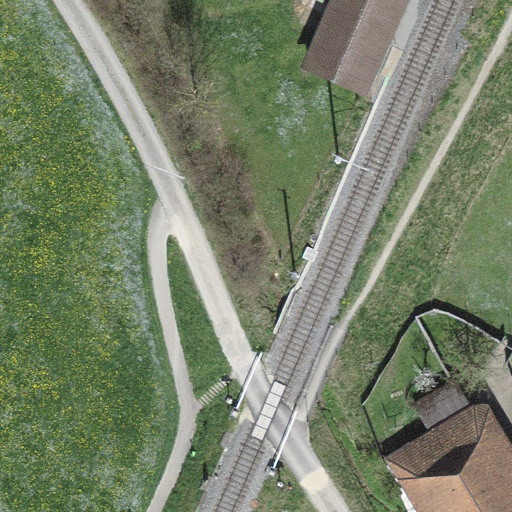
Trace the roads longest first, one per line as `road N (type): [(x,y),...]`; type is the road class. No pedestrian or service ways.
road 1 (track): [(67,0),(108,61),(178,210)]
road 2 (track): [(178,210),(239,368)]
